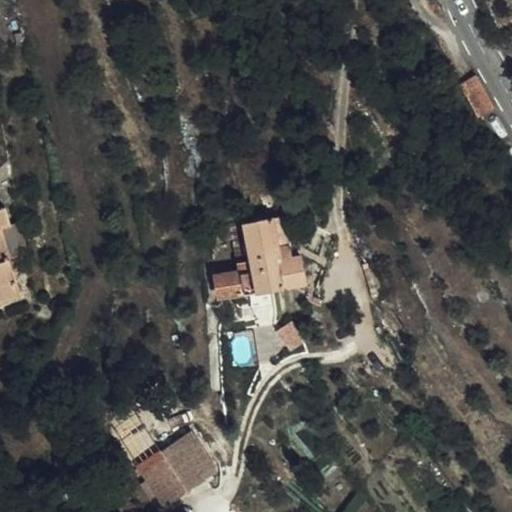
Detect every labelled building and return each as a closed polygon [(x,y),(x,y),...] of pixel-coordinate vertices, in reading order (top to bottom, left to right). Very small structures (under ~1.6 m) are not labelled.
[(453,99),(470,128),(485,118),(469,90),(453,99)] [(230,273),(234,294),(320,280),(315,252),(295,254),(286,213),(257,219),(265,266),(230,273)] [(0,242),(0,321),(28,316),(13,247),(25,244),(20,223),(0,227),(0,231),(2,242),(0,242)] [(312,324),(304,317),(295,327),(315,344),(323,334),(312,324)] [(198,486),(172,445),(149,459),(175,500),(198,486)]
